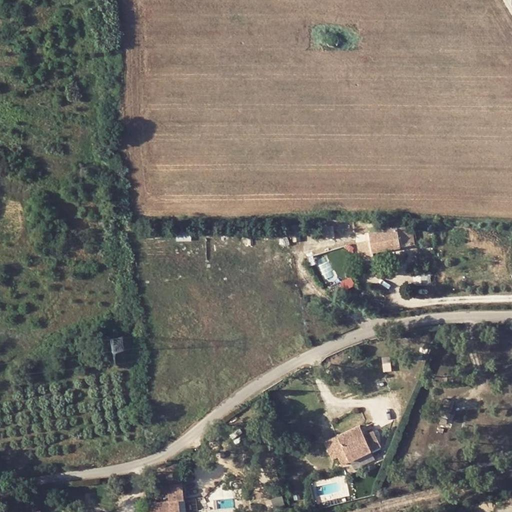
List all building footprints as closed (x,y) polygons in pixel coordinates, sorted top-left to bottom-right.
[(385,257),(384,249),(405,245),(403,230),(402,227),(369,232),(370,240),(359,242),(363,268),(375,267),(374,259),(385,257)] [(414,243),(412,229),(403,230),(405,245),(414,243)] [(300,233),(301,240),(317,238),(316,231),(300,233)] [(433,411),(431,416),(445,422),(454,401),(443,397),(437,412),(433,411)] [(362,435),(368,449),(377,445),(370,431),(362,435)] [(368,449),(362,435),(341,445),(336,436),(324,442),(331,458),(337,456),(340,462),(368,449)] [(150,502),(151,511),(179,511),(180,510),(179,499),(187,499),(186,484),(169,484),(170,501),(150,502)] [(179,499),(180,510),(188,509),(187,499),(179,499)]
